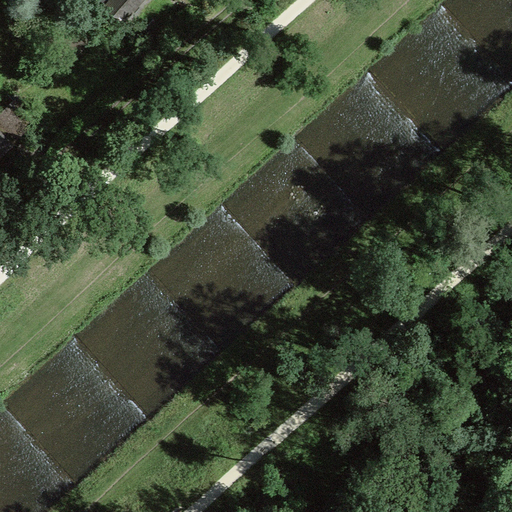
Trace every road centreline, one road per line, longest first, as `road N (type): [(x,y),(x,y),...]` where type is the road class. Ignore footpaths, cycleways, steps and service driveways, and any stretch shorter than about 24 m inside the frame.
road 1 (track): [(511,225),(194,511)]
road 2 (track): [(306,0),(0,276)]
road 3 (track): [(235,0),(0,210)]
